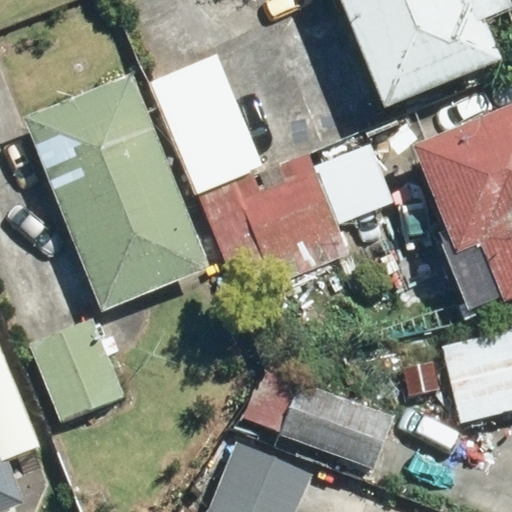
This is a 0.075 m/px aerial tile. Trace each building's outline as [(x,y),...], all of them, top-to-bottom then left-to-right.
[(329,0),(377,120),(493,75),(477,34),(506,23),(498,3),(505,0),(329,0)] [(212,59),(145,88),(194,201),(261,173),(212,59)] [(123,85),(19,129),(100,321),(204,277),(123,85)] [(511,115),(408,159),(444,247),(435,251),(464,322),(496,308),(499,314),(511,308),(511,115)] [(236,303),(345,260),(328,219),(385,196),(371,163),(366,166),(356,142),(197,205),(236,303)] [(89,324),(26,349),(58,427),(120,402),(89,324)] [(511,335),(440,352),(459,430),(511,417),(511,335)] [(0,511),(18,511),(2,469),(33,457),(0,370),(0,511)] [(279,442),(371,475),(390,423),(260,375),(243,424),(281,438),(279,442)] [(295,511),(308,480),(235,449),(207,511),(295,511)]
